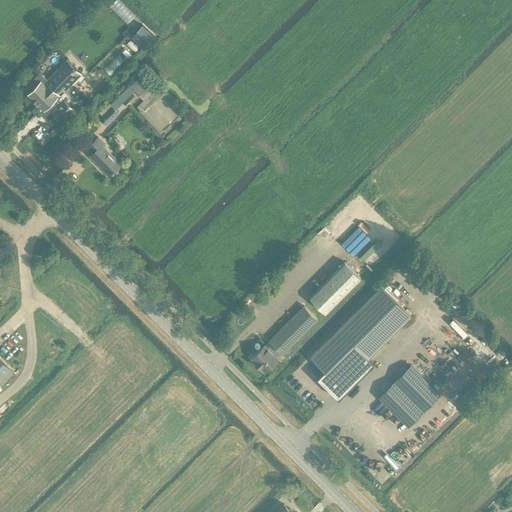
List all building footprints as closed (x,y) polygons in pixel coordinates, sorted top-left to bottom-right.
[(142,24),(131,36),(145,49),(156,37),(142,24)] [(39,83),(28,94),(44,111),(58,97),(58,96),(76,77),(80,72),(67,59),(47,79),(40,72),(34,78),(39,83)] [(183,113),(161,90),(158,93),(141,75),(130,85),(144,100),(139,104),(142,108),(139,111),(160,134),(164,131),(167,134),(183,120),(179,116),(183,113)] [(65,99),(52,112),(61,122),(67,116),(72,121),(77,116),(72,111),(74,109),(65,99)] [(106,125),(119,113),(115,109),(112,106),(99,118),(106,125)] [(122,164),(103,144),(105,143),(99,136),(87,147),(91,153),(88,156),(95,164),(108,178),(122,164)] [(360,277),(345,262),(309,297),(325,313),(360,277)] [(382,286),(311,356),(340,386),(411,316),(382,286)] [(278,357),(281,354),(282,355),(317,319),(303,305),(268,341),(269,342),(266,345),(265,344),(253,357),(265,370),(278,357)] [(0,384),(14,370),(0,356),(0,384)] [(411,364),(378,396),(408,426),(440,394),(411,364)]
